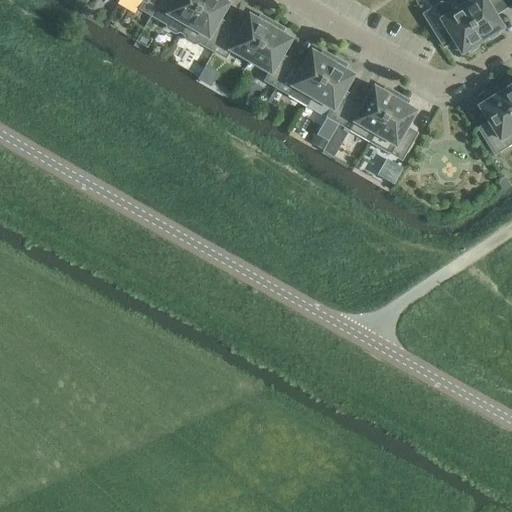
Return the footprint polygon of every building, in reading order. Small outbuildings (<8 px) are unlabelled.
[(144,0),(139,9),(151,15),(159,0),(144,0)] [(182,33),(201,0),(159,0),(151,15),(166,24),(167,29),(175,34),(180,32),(182,33)] [(224,0),(201,0),(182,33),(186,35),(186,40),(194,44),(198,43),(213,51),(228,25),(218,19),(228,2),(224,0)] [(490,8),(500,2),(498,0),(469,0),(460,6),(481,40),(484,38),(489,39),(497,34),(498,29),(501,27),(490,8)] [(478,42),(481,40),(460,6),(441,18),(434,7),(422,14),(438,40),(449,33),(461,52),(464,50),(469,52),(477,47),(478,42)] [(249,61),(272,22),(261,16),(259,20),(248,14),(239,31),(228,25),(213,51),(225,58),(230,49),(249,61)] [(275,87),(291,61),(280,55),(290,38),(280,32),(282,28),(272,22),(249,61),(269,72),(264,80),(275,87)] [(307,105),(312,97),(334,58),(323,52),(321,56),(311,50),(301,67),(291,61),(275,87),(307,105)] [(338,123),(353,97),(343,91),(352,74),(342,68),(344,64),(334,58),(312,97),(331,108),(326,117),(338,123)] [(511,83),(508,86),(506,82),(496,88),(511,116),(511,83)] [(369,141),(396,94),(386,88),(383,92),(373,86),(363,103),(353,97),(338,123),(369,141)] [(488,122),(477,129),(493,154),(511,142),(511,116),(496,88),(485,95),(488,99),(478,105),(488,122)] [(404,104),(407,100),(396,94),(369,141),(401,160),(416,133),(405,127),(415,110),(404,104)] [(322,150),(330,137),(321,132),(313,144),(322,150)] [(330,137),(322,150),(334,156),(340,145),(330,140),(331,138),(330,137)] [(504,191),(511,186),(505,177),(498,182),(504,191)]
